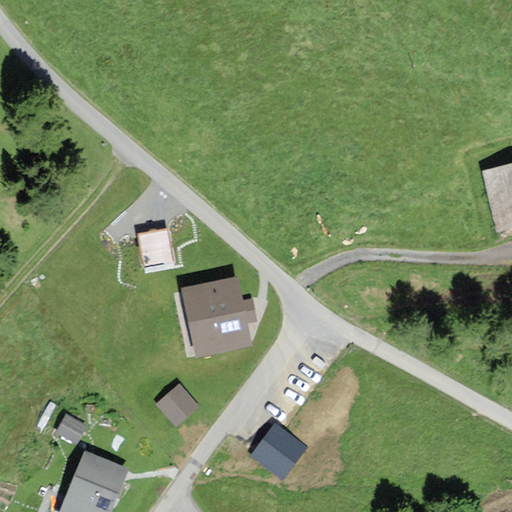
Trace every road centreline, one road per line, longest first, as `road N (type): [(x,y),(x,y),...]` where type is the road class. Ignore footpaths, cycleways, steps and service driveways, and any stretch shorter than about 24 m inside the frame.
road 1 (unclassified): [(319,311),(130,149),(0,21)]
road 2 (unclassified): [(160,511),(319,311)]
road 3 (unclassified): [(511,422),(319,311)]
road 4 (track): [(0,297),(130,149)]
